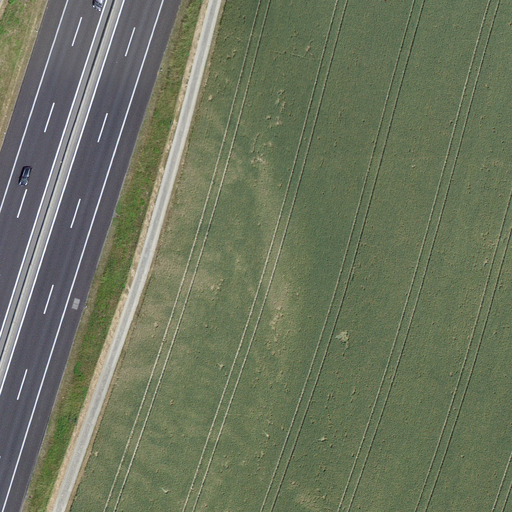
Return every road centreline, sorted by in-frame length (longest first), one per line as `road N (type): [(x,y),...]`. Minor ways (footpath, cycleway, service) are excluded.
road 1 (track): [(58,511),(144,265),(215,0)]
road 2 (motorway): [(0,456),(144,0)]
road 3 (motorway): [(87,0),(0,274)]
